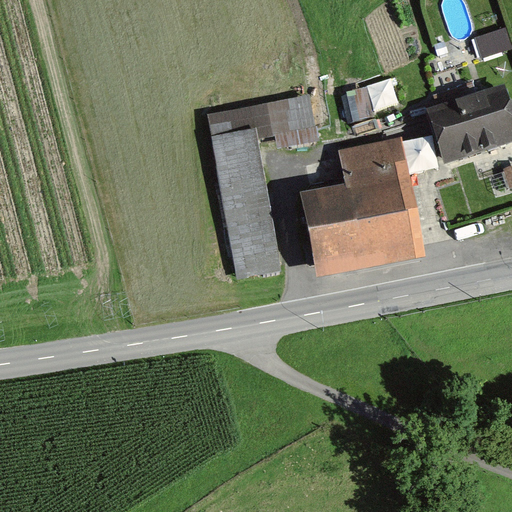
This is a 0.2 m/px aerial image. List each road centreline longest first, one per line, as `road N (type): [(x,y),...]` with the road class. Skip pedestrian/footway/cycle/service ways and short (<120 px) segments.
road 1 (tertiary): [(0,365),(511,275)]
road 2 (track): [(511,474),(390,426),(269,364),(232,328)]
